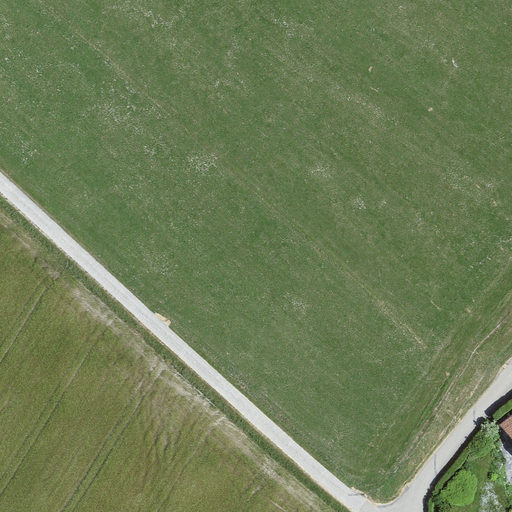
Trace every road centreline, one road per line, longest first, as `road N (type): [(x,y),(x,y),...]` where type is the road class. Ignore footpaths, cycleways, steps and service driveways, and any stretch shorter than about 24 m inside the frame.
road 1 (unclassified): [(0,183),(234,398),(382,511)]
road 2 (unclassified): [(511,373),(406,511)]
